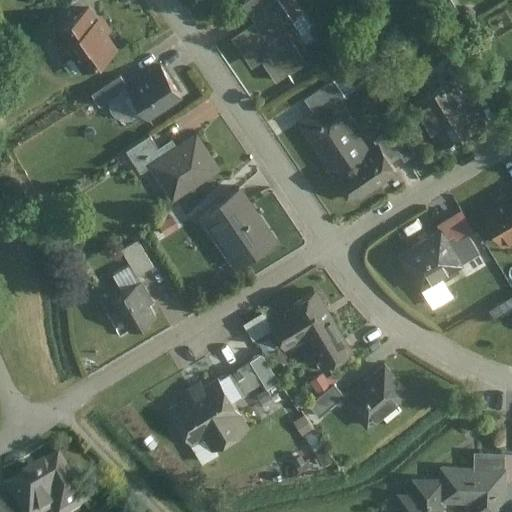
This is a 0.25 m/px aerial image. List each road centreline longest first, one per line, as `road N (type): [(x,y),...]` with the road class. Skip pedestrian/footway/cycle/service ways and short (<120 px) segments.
road 1 (residential): [(328,247),(27,430)]
road 2 (residential): [(163,0),(328,247)]
road 3 (residential): [(328,247),(403,329),(511,380)]
road 4 (residential): [(503,143),(328,247)]
